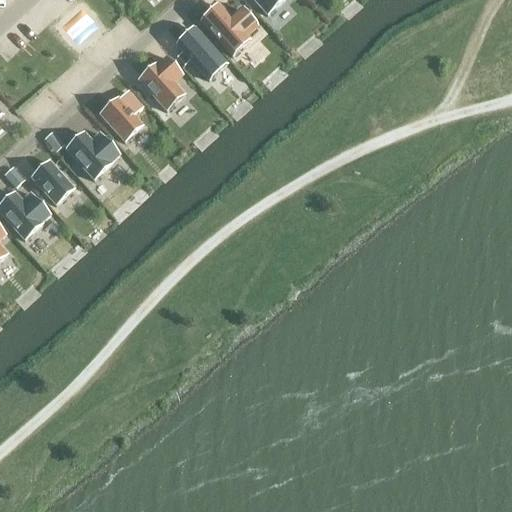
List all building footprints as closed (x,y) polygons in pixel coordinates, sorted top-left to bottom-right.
[(253,0),(269,16),(286,0),(285,0),(253,0)] [(230,20),(219,7),(201,24),(233,59),(251,42),(246,37),(257,27),(241,10),(230,20)] [(226,67),(194,32),(177,47),(209,83),(226,67)] [(182,77),(166,59),(157,66),(156,65),(138,82),(167,113),(185,97),(174,85),(182,77)] [(141,110),(127,95),(119,102),(117,101),(99,117),(125,145),(143,128),(133,118),(141,110)] [(91,143),(84,135),(65,152),(93,183),(112,167),(110,165),(119,157),(100,135),(91,143)] [(73,191),(49,164),(30,182),(53,208),(73,191)] [(50,217),(30,195),(21,204),(14,196),(0,207),(0,218),(23,244),(42,227),(41,226),(50,217)]
